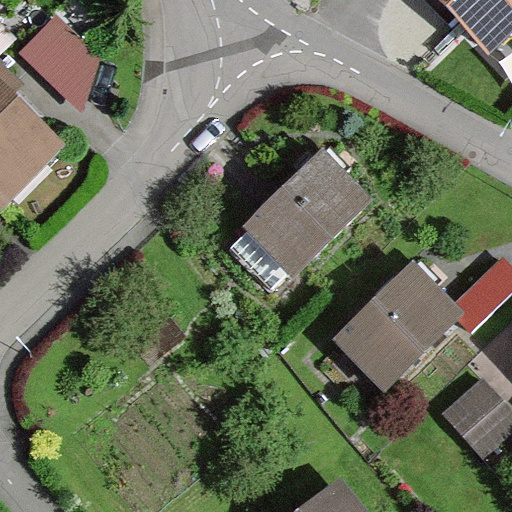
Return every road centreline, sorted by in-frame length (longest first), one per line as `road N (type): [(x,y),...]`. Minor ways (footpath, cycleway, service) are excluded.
road 1 (residential): [(208,11),(201,107),(106,221),(0,325)]
road 2 (residential): [(208,11),(316,49),(511,153)]
